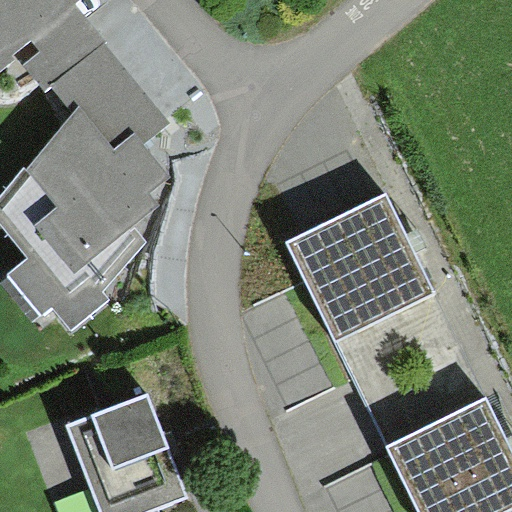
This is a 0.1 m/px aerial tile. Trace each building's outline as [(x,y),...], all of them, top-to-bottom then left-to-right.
[(51,97),(108,47),(78,11),(91,1),(90,0),(0,0),(0,85),(17,70),(13,67),(32,51),(40,59),(24,76),(46,102),(51,97)] [(160,211),(153,202),(173,186),(144,153),(170,129),(108,47),(51,97),(76,129),(0,219),(0,236),(28,270),(9,286),(41,329),(53,320),(73,342),(111,311),(104,304),(149,248),(139,239),(160,211)] [(334,346),(434,297),(385,197),(284,247),(334,346)] [(487,399),(434,297),(334,346),(385,450),(487,399)] [(160,511),(190,500),(149,397),(64,430),(96,511),(160,511)] [(416,511),(511,511),(511,448),(487,399),(385,450),(416,511)]
